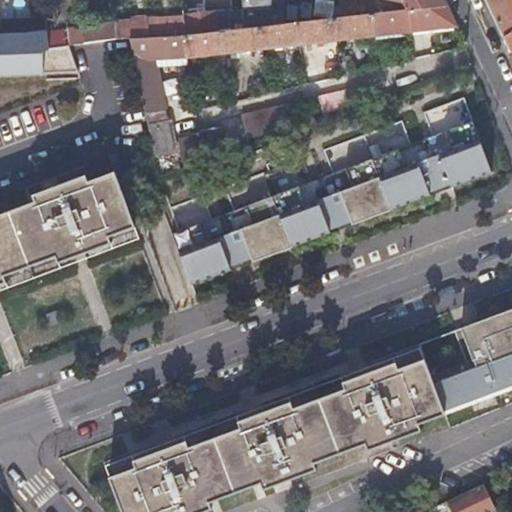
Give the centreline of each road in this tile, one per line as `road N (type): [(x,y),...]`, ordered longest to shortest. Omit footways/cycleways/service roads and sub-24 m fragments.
road 1 (secondary): [(511,237),(0,429)]
road 2 (residential): [(341,511),(511,432)]
